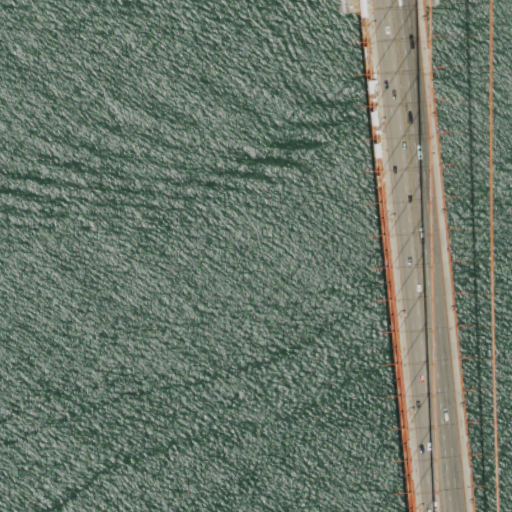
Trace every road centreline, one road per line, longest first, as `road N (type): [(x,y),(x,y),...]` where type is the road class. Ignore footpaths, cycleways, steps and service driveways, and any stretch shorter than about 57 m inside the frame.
road 1 (motorway): [(411,511),(363,0)]
road 2 (motorway): [(345,0),(392,511)]
